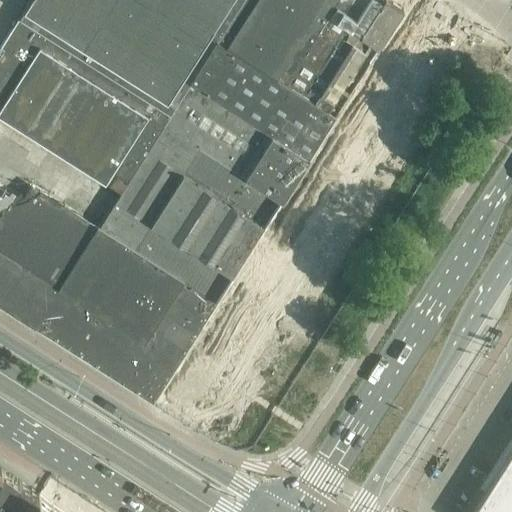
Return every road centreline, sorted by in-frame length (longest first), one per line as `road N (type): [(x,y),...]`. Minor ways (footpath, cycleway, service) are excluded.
road 1 (secondary): [(511,178),(297,511)]
road 2 (unclassified): [(259,330),(467,0)]
road 3 (secondary): [(280,511),(0,336)]
road 4 (secondary): [(355,511),(511,254)]
road 5 (secondary): [(0,415),(146,511)]
road 6 (unclassified): [(426,511),(511,373)]
